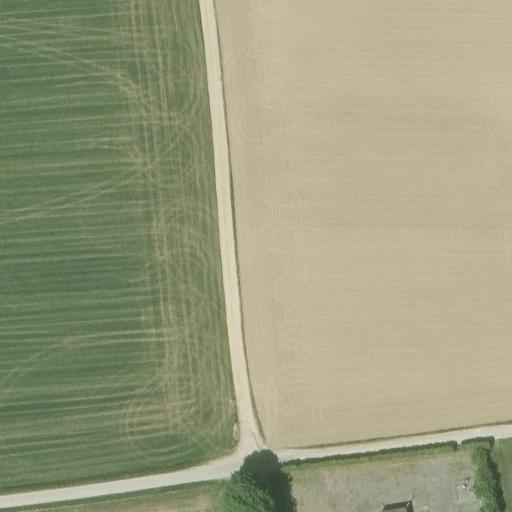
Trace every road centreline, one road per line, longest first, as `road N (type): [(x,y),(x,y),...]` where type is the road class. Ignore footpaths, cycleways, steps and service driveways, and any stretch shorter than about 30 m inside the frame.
road 1 (unclassified): [(0,502),(511,430)]
road 2 (track): [(204,0),(233,342),(254,465)]
